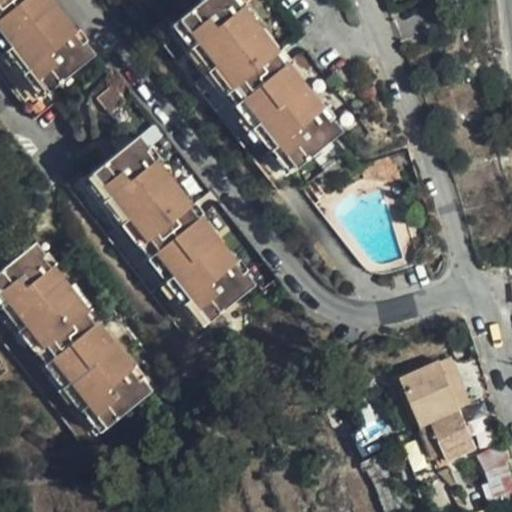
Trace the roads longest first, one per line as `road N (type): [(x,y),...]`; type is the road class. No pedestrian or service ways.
road 1 (residential): [(473,284),(385,315),(333,306),(75,0)]
road 2 (residential): [(473,284),(379,35)]
